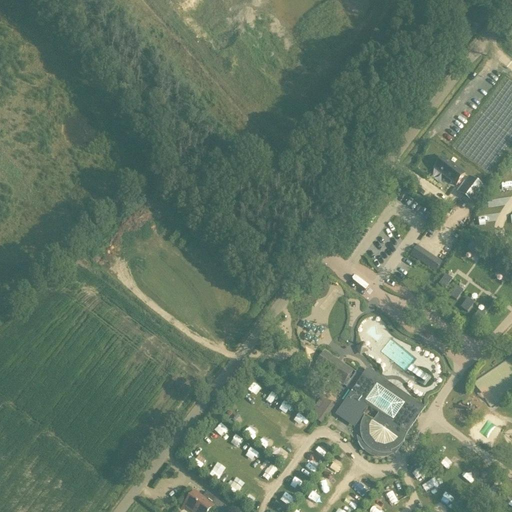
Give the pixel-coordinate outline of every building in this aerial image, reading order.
[(489,155),(478,169),(487,176),(498,162),(489,155)] [(435,169),(456,186),(465,175),(443,158),(439,163),(437,163),(434,166),(435,169)] [(471,179),(462,191),(460,194),(471,202),(476,206),(487,191),(471,179)] [(412,211),(423,219),(430,209),(420,201),(412,211)] [(494,204),(489,212),(498,217),(502,208),(494,204)] [(467,249),(475,254),(480,247),(472,242),(467,249)] [(417,244),(410,255),(437,272),(444,260),(417,244)] [(448,291),(457,273),(449,269),(440,286),(448,291)] [(450,296),(459,301),(468,286),(459,281),(450,296)] [(473,294),(460,309),(466,314),(479,299),(473,294)] [(481,305),(475,321),(483,325),(489,309),(481,305)] [(316,367),(346,388),(351,382),(348,380),(353,372),(325,353),(316,367)] [(361,439),(362,441),(362,442),(360,440),(358,438),(357,438),(357,441),(358,444),(360,447),(363,451),(367,454),(371,457),(376,459),(381,459),(387,459),(391,457),(396,454),(400,450),(403,446),(404,443),(404,441),(405,439),(406,436),(408,433),(406,432),(420,412),(367,375),(365,378),(363,376),(351,393),(352,393),(346,402),(364,414),(368,408),(379,415),(373,423),(365,417),(362,421),(361,425),(360,430),(360,435),(361,439)] [(269,393),(265,401),(275,406),(279,399),(269,393)] [(335,407),(328,402),(316,420),(322,425),(335,407)] [(285,403),(280,410),(289,416),(294,410),(285,403)] [(229,420),(238,427),(244,419),(235,412),(229,420)] [(252,437),(258,431),(253,427),(248,434),(252,437)] [(316,454),(325,458),(329,449),(320,445),(316,454)] [(283,461),(289,452),(280,446),(274,455),(283,461)] [(225,482),(229,472),(224,470),(220,480),(225,482)] [(326,472),(317,484),(325,490),(334,478),(326,472)] [(427,484),(430,493),(437,490),(434,481),(427,484)] [(239,493),(242,487),(236,484),(233,490),(239,493)] [(364,484),(359,492),(366,496),(371,488),(364,484)] [(390,500),(398,491),(390,484),(382,493),(390,500)] [(307,499),(316,504),(322,496),(312,490),(307,499)] [(222,511),(226,507),(216,499),(208,493),(203,499),(195,492),(185,506),(192,511),(209,511),(212,508),(217,511),(222,511)] [(252,504),(255,499),(248,495),(245,500),(252,504)] [(347,506),(357,509),(360,500),(350,496),(347,506)]
